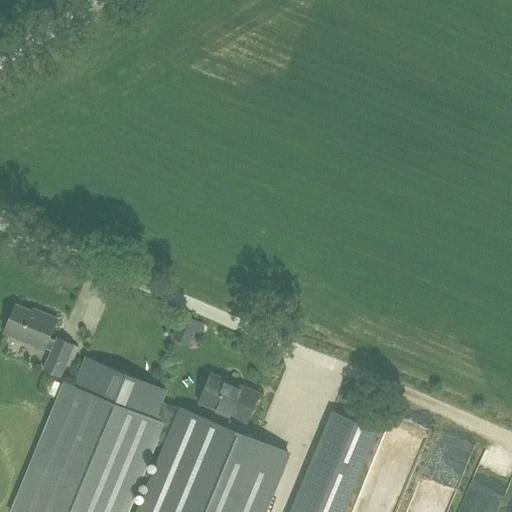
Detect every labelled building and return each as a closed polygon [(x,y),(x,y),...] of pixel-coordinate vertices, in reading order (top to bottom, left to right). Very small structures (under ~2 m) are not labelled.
[(44,349),(45,347),(51,350),(43,369),(62,377),(76,344),(57,336),(55,340),(49,338),(57,318),(42,312),(41,315),(17,304),(5,332),(44,349)] [(163,424),(180,416),(159,408),(167,386),(89,355),(75,389),(65,384),(12,511),(13,511),(125,511),(158,435),(163,424)] [(213,409),(209,420),(243,432),(260,392),(212,372),(200,403),(213,409)] [(263,511),(289,451),(243,432),(209,420),(183,409),(180,416),(163,424),(158,435),(170,440),(141,511),(263,511)] [(341,511),(345,511),(363,467),(317,448),(291,511),(319,511),(322,504),(341,511)] [(447,511),(427,503),(423,511),(447,511)]
